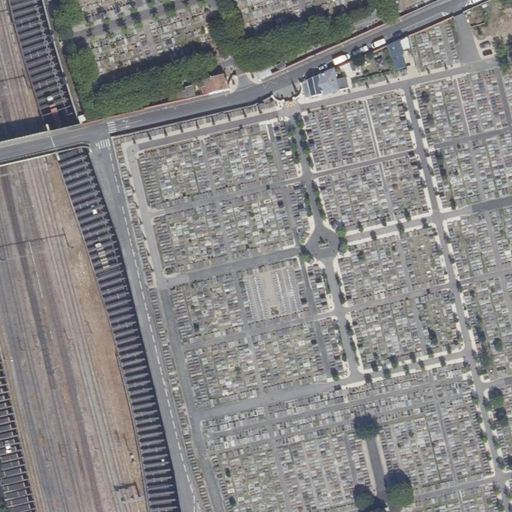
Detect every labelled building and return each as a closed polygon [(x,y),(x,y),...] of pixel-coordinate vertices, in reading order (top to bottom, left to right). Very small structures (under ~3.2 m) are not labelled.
[(413,49),(409,36),(392,44),(395,54),(403,52),(412,49),(413,49)] [(395,54),(392,44),(388,46),(394,71),(402,68),(407,67),(403,52),(395,54)] [(258,81),(280,72),(278,69),(273,71),(273,69),(269,70),(268,67),(256,70),(254,74),(256,75),(258,81)] [(340,90),(336,69),(309,81),(313,98),(324,95),(324,98),(330,96),(329,93),(330,93),(330,91),(340,90)] [(207,96),(230,90),(225,75),(202,82),(204,88),(203,88),(204,90),(207,92),(207,96)] [(309,81),(303,84),(307,99),(313,98),(309,81)] [(180,102),(197,98),(193,86),(187,88),(188,91),(178,94),(180,102)]
